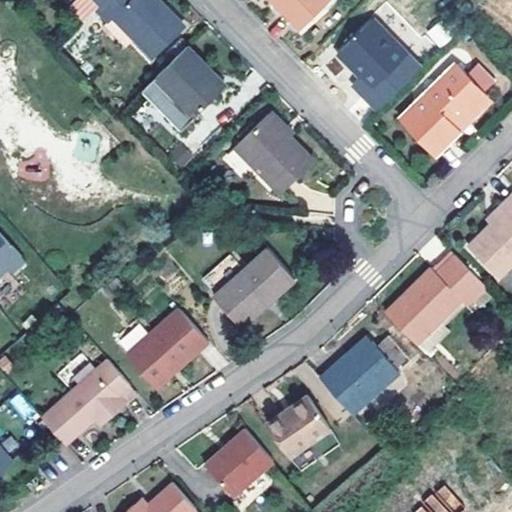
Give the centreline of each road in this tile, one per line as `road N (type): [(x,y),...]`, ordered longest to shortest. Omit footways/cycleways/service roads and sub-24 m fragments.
road 1 (residential): [(43,511),(272,359),(426,217)]
road 2 (residential): [(426,217),(215,0)]
